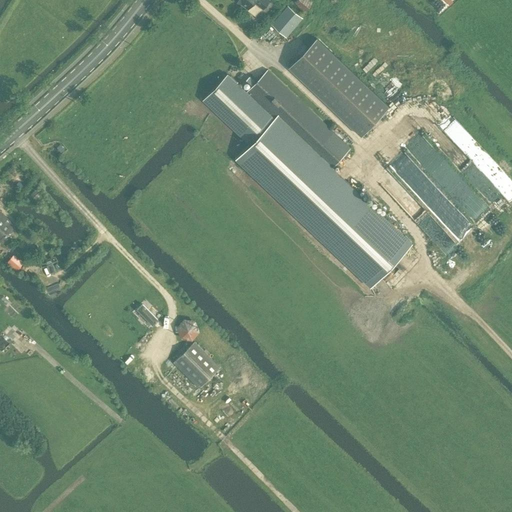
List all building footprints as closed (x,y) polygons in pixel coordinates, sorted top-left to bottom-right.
[(235,0),(239,3),(240,2),(248,8),(254,1),(263,9),(269,0),(235,0)] [(295,0),(293,2),(304,11),(313,2),(310,0),(295,0)] [(272,25),(286,37),(302,18),(288,7),(272,25)] [(317,38),(289,67),(361,135),(389,106),(317,38)] [(246,93),(272,118),(328,170),(350,147),(268,70),(246,93)] [(258,133),(272,118),(246,93),(229,77),(227,75),(204,99),(250,142),(258,133)] [(389,109),(381,117),(385,121),(393,113),(389,109)] [(272,120),(236,158),(382,295),(418,258),(272,120)] [(0,240),(14,227),(0,212),(0,240)] [(23,263),(13,255),(7,261),(17,270),(23,263)] [(142,304),(136,309),(153,326),(158,320),(142,304)] [(176,329),(181,338),(192,340),(199,331),(195,320),(184,319),(176,329)] [(174,362),(199,388),(220,367),(194,342),(174,362)]
